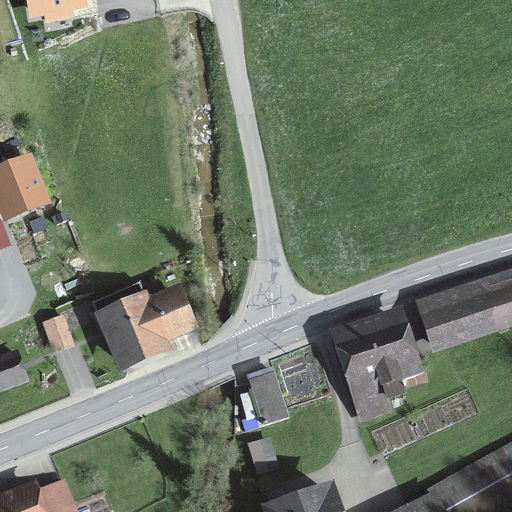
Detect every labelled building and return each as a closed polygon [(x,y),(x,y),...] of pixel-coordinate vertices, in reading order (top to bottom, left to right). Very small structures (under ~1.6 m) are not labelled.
[(31,0),(34,13),(81,4),(80,0),(31,0)] [(45,204),(28,161),(0,172),(0,200),(7,218),(45,204)] [(160,350),(156,340),(189,326),(176,295),(143,309),(138,297),(144,295),(139,284),(92,304),(100,321),(106,318),(126,365),(160,350)] [(511,285),(425,315),(436,349),(511,323),(511,285)] [(62,317),(45,324),(54,350),(71,344),(62,317)] [(399,381),(414,376),(396,321),(342,339),(368,419),(392,411),(388,399),(403,394),(399,381)] [(0,384),(18,378),(12,361),(0,364),(0,384)] [(264,426),(289,419),(274,373),(250,381),(264,426)] [(258,471),(275,466),(268,442),(251,447),(258,471)] [(434,499),(409,511),(499,511),(511,505),(511,447),(429,491),(434,499)] [(74,511),(62,482),(34,493),(33,489),(0,501),(0,511),(74,511)] [(272,511),(334,511),(329,493),(272,511)]
